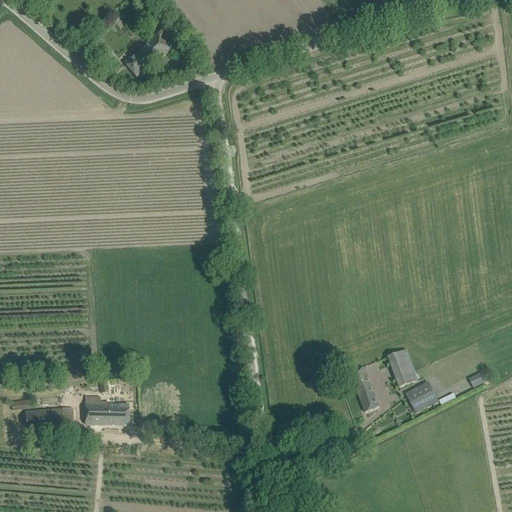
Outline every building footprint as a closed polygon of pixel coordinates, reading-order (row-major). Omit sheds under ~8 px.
[(160,11),(151,17),(162,32),(171,26),(160,11)] [(170,51),(157,36),(124,64),(137,78),(170,51)] [(406,351),(388,358),(399,389),(418,382),(406,351)] [(364,370),(351,375),(365,413),(379,408),(364,370)] [(470,378),(474,388),(487,383),(482,373),(470,378)] [(107,381),(100,382),(102,394),(109,394),(107,381)] [(428,383),(406,395),(416,414),(438,403),(428,383)] [(130,426),(129,406),(109,406),(109,407),(101,407),(101,399),(86,399),(85,425),(130,426)] [(31,400),(10,403),(12,413),(32,410),(31,400)] [(73,408),(27,413),(29,434),(64,431),(64,423),(74,422),(73,408)] [(168,417),(140,417),(140,437),(168,437),(168,417)]
